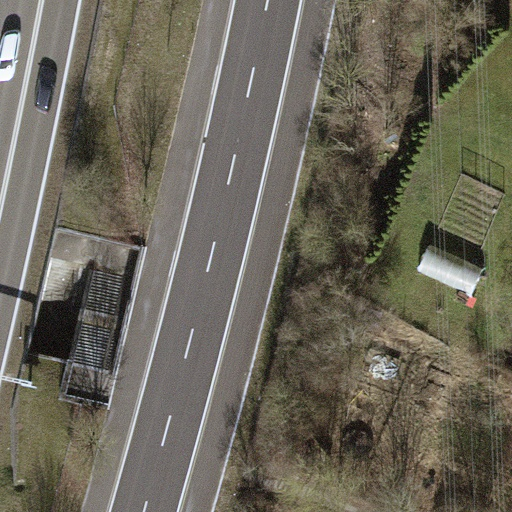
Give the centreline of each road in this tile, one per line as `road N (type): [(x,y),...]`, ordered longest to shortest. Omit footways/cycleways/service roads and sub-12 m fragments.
road 1 (primary): [(147,511),(271,0)]
road 2 (trunk): [(0,137),(26,0)]
